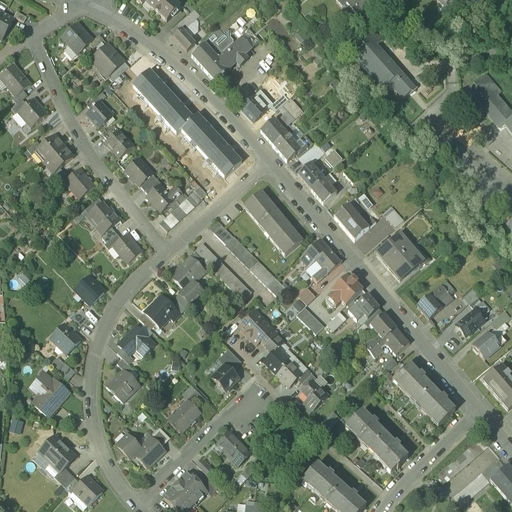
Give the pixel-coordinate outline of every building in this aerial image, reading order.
[(144,6),(166,25),(179,9),(168,0),(131,0),(133,2),(134,3),(141,9),(144,6)] [(251,0),(217,32),(222,37),(226,33),(236,24),(240,20),(262,0),(261,0),(251,0)] [(343,0),(339,4),(345,11),(355,22),(369,9),(361,0),(343,0)] [(448,12),(453,16),(457,11),(466,0),(433,0),(435,1),(435,5),(444,13),(448,12)] [(466,0),(457,11),(462,15),(473,3),(469,0),(466,0)] [(341,15),(345,11),(339,4),(337,6),(335,8),(341,15)] [(186,20),(192,26),(196,23),(199,19),(194,13),(186,20)] [(14,20),(23,26),(26,20),(16,15),(14,20)] [(13,22),(9,20),(2,16),(0,20),(0,42),(1,43),(13,22)] [(186,20),(176,28),(180,32),(182,34),(183,33),(192,26),(186,20)] [(240,20),(236,24),(241,30),(245,26),(240,20)] [(192,26),(183,33),(190,41),(197,35),(198,25),(196,23),(192,26)] [(267,38),(256,26),(252,30),(263,42),(267,38)] [(69,49),(77,58),(88,48),(92,44),(77,27),(61,41),(69,49)] [(173,39),(180,32),(176,28),(169,35),(173,39)] [(234,37),(239,43),(241,41),(244,39),(241,36),(245,33),(241,30),(234,37)] [(201,45),(204,48),(209,52),(223,39),(224,39),(222,37),(217,32),(217,31),(201,45)] [(244,39),(241,41),(251,53),(260,44),(247,31),(245,33),(241,36),(244,39)] [(172,40),(186,55),(195,47),(190,41),(183,33),(182,34),(180,32),(173,39),(172,40)] [(228,35),(226,33),(222,37),(224,39),(223,39),(226,41),(227,40),(230,40),(230,35),(228,35)] [(388,90),(402,105),(409,99),(416,93),(410,86),(408,88),(376,52),(381,47),(371,35),(346,57),(382,96),(388,90)] [(88,48),(93,52),(103,43),(99,39),(92,44),(88,48)] [(209,52),(211,55),(226,41),(223,39),(209,52)] [(227,40),(226,41),(211,55),(213,58),(215,56),(218,59),(233,46),(233,43),(230,40),(227,40)] [(244,59),(251,53),(241,41),(239,43),(234,47),(218,63),(228,74),(236,67),(244,59)] [(234,47),(233,46),(218,59),(215,56),(213,58),(218,63),(234,47)] [(100,74),(107,82),(108,81),(124,66),(122,67),(116,60),(117,59),(107,47),(92,61),(102,71),(100,74)] [(211,55),(209,52),(204,48),(191,60),(215,86),(221,81),(222,82),(223,80),(222,79),(228,74),(218,63),(213,58),(211,55)] [(71,64),(77,58),(69,49),(63,55),(71,64)] [(247,62),(244,59),(236,67),(239,70),(247,62)] [(108,81),(112,86),(119,79),(128,71),(124,66),(108,81)] [(15,101),(23,95),(30,89),(13,69),(0,79),(0,83),(6,90),(15,101)] [(133,77),(128,71),(119,79),(124,85),(133,77)] [(132,90),(154,114),(171,98),(148,74),(132,90)] [(499,132),(504,128),(503,127),(511,120),(511,116),(497,99),(501,95),(485,77),(466,94),(499,132)] [(270,95),(277,88),(271,83),(265,89),(270,95)] [(260,94),(240,112),(252,127),(270,111),(273,108),(272,108),(260,94)] [(12,103),(16,108),(22,103),(22,104),(27,99),(23,95),(15,101),(12,103)] [(192,122),(171,98),(154,114),(176,138),(180,134),(192,122)] [(273,108),(270,111),(274,116),(278,112),(282,109),(287,104),(282,98),(272,108),(273,108)] [(86,109),(90,113),(99,105),(99,106),(100,105),(96,100),(86,109)] [(287,115),(294,123),(303,116),(290,101),(287,104),(282,109),(287,115)] [(30,132),(30,133),(47,118),(46,119),(33,103),(34,103),(33,102),(26,108),(17,116),(18,116),(27,127),(31,132),(30,132)] [(26,108),(22,104),(22,103),(16,108),(11,113),(15,118),(18,116),(17,116),(26,108)] [(85,118),(98,132),(106,126),(104,124),(110,119),(112,121),(112,120),(99,106),(99,105),(90,113),(85,118)] [(287,115),(282,109),(278,112),(284,119),(287,115)] [(284,119),(276,125),(283,133),(289,128),(294,123),(287,115),(284,119)] [(13,120),(22,131),(27,127),(18,116),(15,118),(13,120)] [(197,118),(192,122),(180,134),(202,157),(219,142),(197,118)] [(110,119),(104,124),(106,126),(108,129),(115,123),(112,120),(112,121),(110,119)] [(511,120),(503,127),(504,128),(511,138),(511,120)] [(287,137),(283,133),(276,125),(274,123),(260,135),(273,150),(287,137)] [(289,128),(283,133),(287,137),(293,132),(289,128)] [(103,139),(107,144),(117,134),(113,130),(103,139)] [(287,137),(296,148),(300,145),(299,144),(301,142),(304,139),(296,130),(293,132),(287,137)] [(104,146),(119,162),(120,162),(118,160),(124,154),(126,156),(132,150),(118,134),(117,134),(107,144),(104,146)] [(296,148),(287,137),(273,150),(286,166),(294,159),(301,153),(296,148)] [(36,153),(37,154),(47,166),(64,151),(54,139),(41,150),(36,153)] [(294,159),(297,161),(313,148),(308,142),(309,141),(308,139),(306,140),(305,139),(304,139),(301,142),(299,144),(300,145),(296,148),(301,153),(294,159)] [(240,166),(219,142),(202,157),(224,182),(240,166)] [(27,154),(31,159),(33,157),(37,154),(36,153),(41,150),(37,145),(27,154)] [(297,161),(301,167),(319,152),(315,146),(313,148),(297,161)] [(64,151),(47,166),(55,175),(55,176),(60,172),(73,161),(64,151)] [(324,157),(319,152),(301,167),(305,172),(310,167),(311,167),(324,157)] [(43,169),(47,166),(37,154),(33,157),(43,169)] [(325,163),(333,171),(341,164),(333,155),(325,163)] [(124,174),(139,190),(152,178),(138,162),(124,174)] [(51,178),(55,175),(47,166),(43,169),(51,178)] [(297,178),(310,193),(324,183),(323,182),(311,167),(310,167),(305,172),(297,178)] [(343,177),(352,188),(359,181),(350,171),(343,177)] [(49,180),(53,185),(64,177),(60,172),(55,176),(55,175),(51,178),(49,180)] [(63,186),(78,203),(94,190),(88,183),(79,172),(68,182),(63,186)] [(68,182),(64,177),(53,185),(58,191),(63,186),(68,182)] [(329,177),(323,182),(324,183),(330,190),(336,185),(329,177)] [(139,190),(143,194),(156,182),(152,178),(139,190)] [(161,187),(156,182),(143,194),(148,198),(159,188),(159,189),(161,187)] [(330,190),(324,183),(310,193),(310,194),(323,208),(336,197),(330,190)] [(171,207),(173,205),(167,197),(159,189),(159,188),(148,198),(145,200),(160,217),(171,207)] [(174,190),(167,197),(173,205),(181,198),(174,190)] [(194,195),(201,203),(206,198),(199,190),(193,194),(194,195)] [(198,207),(201,203),(194,195),(190,198),(198,207)] [(261,227),(266,233),(281,220),(273,210),(269,206),(260,195),(243,210),(243,211),(245,209),(250,214),(248,216),(259,229),(261,227)] [(171,207),(175,211),(185,202),(181,198),(173,205),(171,207)] [(194,210),(198,207),(190,198),(186,202),(194,210)] [(363,199),(357,203),(366,214),(372,209),(363,199)] [(87,211),(90,216),(102,206),(99,201),(87,211)] [(190,214),(194,210),(186,202),(182,206),(190,214)] [(353,204),(349,208),(358,220),(363,216),(353,204)] [(111,218),(113,216),(104,205),(102,206),(111,218)] [(98,229),(105,237),(111,231),(120,224),(113,216),(111,218),(102,206),(90,216),(86,220),(95,232),(98,229)] [(186,218),(190,214),(182,206),(178,209),(186,218)] [(333,221),(354,245),(376,225),(371,220),(364,226),(358,220),(349,208),(348,208),(333,221)] [(182,221),(186,218),(178,209),(174,213),(182,221)] [(383,218),(395,231),(404,223),(392,210),(383,218)] [(178,225),(182,221),(174,213),(170,216),(178,225)] [(174,228),(178,225),(170,216),(167,220),(174,228)] [(170,232),(174,228),(167,220),(163,223),(170,232)] [(289,231),(281,220),(266,233),(270,239),(268,241),(279,254),(281,252),(286,258),(284,259),(284,260),(302,246),(293,235),(290,230),(289,231)] [(166,235),(170,232),(163,223),(159,227),(166,235)] [(209,232),(213,236),(221,228),(217,224),(209,232)] [(225,232),(221,228),(213,236),(217,240),(225,232)] [(98,229),(95,232),(101,239),(105,237),(98,229)] [(229,237),(225,232),(217,240),(221,244),(229,237)] [(102,242),(106,247),(117,238),(113,233),(106,239),(102,242)] [(376,256),(400,284),(423,264),(400,236),(376,256)] [(233,241),(229,237),(221,244),(225,248),(233,241)] [(121,243),(117,238),(106,247),(104,249),(108,254),(112,250),(121,243)] [(112,250),(127,268),(141,256),(127,238),(121,243),(112,250)] [(233,240),(233,241),(225,248),(225,249),(249,273),(257,265),(233,240)] [(308,272),(315,265),(328,253),(320,244),(301,264),(308,272)] [(203,265),(237,300),(246,291),(202,247),(193,255),(194,256),(203,265)] [(315,265),(319,269),(322,273),(327,279),(340,267),(328,253),(315,265)] [(198,269),(203,265),(194,256),(190,261),(198,269)] [(170,280),(183,294),(185,295),(194,286),(205,275),(198,269),(190,261),(170,280)] [(274,282),(257,265),(249,273),(266,290),(274,282)] [(304,275),(311,282),(319,276),(315,272),(319,269),(315,265),(308,272),(304,275)] [(327,279),(322,273),(319,276),(311,282),(316,287),(327,279)] [(84,303),(90,310),(104,296),(97,290),(97,288),(88,280),(75,293),(85,302),(84,303)] [(326,302),(335,311),(340,306),(345,311),(362,294),(356,288),(357,286),(353,282),(350,282),(349,284),(346,280),(330,295),(332,297),(326,302)] [(285,293),(274,282),(266,290),(276,301),(285,293)] [(441,288),(448,296),(453,292),(446,284),(441,288)] [(203,296),(194,286),(185,295),(183,294),(179,298),(190,309),(203,296)] [(430,298),(435,304),(444,297),(445,299),(448,296),(441,288),(430,298)] [(251,297),(246,291),(237,300),(242,305),(251,297)] [(467,308),(478,299),(472,291),(461,301),(467,308)] [(298,300),(306,309),(315,301),(306,292),(298,300)] [(185,313),(190,309),(179,298),(174,302),(176,304),(185,313)] [(358,324),(362,329),(363,327),(378,313),(379,312),(366,298),(348,316),(356,326),(358,324)] [(416,309),(428,323),(442,312),(435,304),(430,298),(416,309)] [(155,328),(158,331),(168,321),(172,325),(179,318),(161,300),(153,307),(154,308),(145,317),(144,316),(144,317),(155,328)] [(475,314),(477,316),(485,309),(478,301),(469,308),(475,314)] [(297,314),(303,308),(297,302),(291,307),(297,314)] [(296,320),(315,339),(323,331),(304,311),(296,320)] [(68,321),(79,331),(88,322),(80,313),(75,318),(73,316),(68,321)] [(363,327),(368,332),(369,330),(383,318),(378,313),(363,327)] [(475,314),(468,319),(475,327),(481,321),(477,316),(475,314)] [(255,315),(253,316),(265,329),(267,327),(255,315)] [(238,331),(256,350),(260,346),(271,335),(272,334),(267,327),(265,329),(253,316),(238,331)] [(138,323),(149,334),(155,328),(144,317),(138,323)] [(331,324),(337,332),(345,324),(339,317),(331,324)] [(369,330),(378,340),(382,345),(396,333),(383,318),(369,330)] [(477,330),(475,327),(468,319),(454,330),(464,341),(477,330)] [(490,328),(495,334),(504,327),(499,320),(490,328)] [(327,329),(333,336),(337,332),(331,324),(327,329)] [(65,358),(66,359),(80,344),(80,343),(79,344),(72,338),(73,337),(64,328),(49,343),(57,350),(59,349),(66,357),(65,358)] [(284,340),(289,334),(284,329),(278,335),(284,340)] [(121,352),(128,359),(137,351),(145,358),(154,348),(135,330),(117,348),(121,352)] [(409,348),(396,333),(382,345),(385,348),(395,360),(409,348)] [(260,346),(264,350),(275,339),(271,335),(260,346)] [(483,364),(500,351),(495,345),(488,337),(472,350),(483,364)] [(276,344),(281,349),(283,347),(275,339),(264,350),(267,353),(276,344)] [(377,349),(382,345),(378,340),(373,344),(377,349)] [(501,340),(495,345),(500,351),(506,346),(501,340)] [(267,353),(271,358),(276,353),(277,353),(281,349),(276,344),(267,353)] [(363,350),(368,357),(377,349),(373,344),(371,345),(368,345),(363,350)] [(382,345),(377,349),(368,357),(373,363),(374,363),(383,355),(380,352),(385,348),(382,345)] [(288,352),(283,347),(281,349),(277,353),(282,358),(281,359),(288,366),(294,361),(287,353),(288,352)] [(59,349),(57,350),(65,358),(66,357),(59,349)] [(116,357),(121,363),(127,369),(133,363),(128,359),(121,352),(116,357)] [(276,379),(288,366),(281,359),(282,358),(277,353),(276,353),(271,358),(263,366),(276,379)] [(224,369),(231,376),(240,367),(228,354),(217,364),(223,369),(224,369)] [(369,368),(373,363),(368,357),(366,359),(363,362),(369,368)] [(381,369),(387,376),(396,368),(391,361),(381,369)] [(132,373),(127,369),(121,363),(116,368),(122,374),(122,373),(127,378),(132,373)] [(56,375),(68,385),(75,376),(64,366),(56,375)] [(296,374),(288,366),(276,379),(288,392),(297,383),(302,379),(301,378),(296,373),(296,374)] [(411,401),(416,406),(431,391),(422,382),(424,380),(420,376),(418,378),(409,368),(394,383),(399,389),(397,390),(409,403),(411,401)] [(506,413),(507,414),(511,409),(511,391),(505,383),(510,379),(501,368),(482,384),(482,385),(483,385),(487,390),(487,391),(492,397),(497,402),(496,402),(501,407),(506,413)] [(211,381),(225,396),(238,383),(231,376),(224,369),(223,369),(211,381)] [(105,390),(122,407),(123,407),(121,405),(137,389),(139,391),(139,390),(127,378),(122,373),(122,374),(107,390),(106,390),(105,390)] [(297,383),(301,388),(311,378),(306,373),(301,378),(302,379),(297,383)] [(33,407),(48,420),(59,408),(68,397),(59,389),(56,391),(51,386),(52,385),(44,377),(35,387),(44,394),(39,400),(33,407)] [(316,383),(311,378),(301,388),(305,392),(312,386),(313,386),(316,383)] [(304,408),(312,416),(324,404),(325,403),(318,396),(320,394),(313,386),(312,386),(305,392),(301,397),(308,404),(304,408)] [(30,392),(39,400),(44,394),(35,387),(30,392)] [(440,400),(431,391),(416,406),(421,412),(419,413),(432,426),(434,424),(439,429),(454,414),(445,405),(447,403),(442,399),(440,400)] [(187,404),(197,414),(206,405),(196,395),(187,404)] [(168,422),(183,437),(190,430),(189,430),(201,418),(197,414),(187,404),(173,417),(172,416),(171,418),(171,419),(168,421),(167,421),(168,422)] [(364,448),(369,453),(384,438),(362,415),(346,429),(352,435),(350,437),(362,449),(364,448)] [(327,436),(338,425),(332,418),(320,430),(327,436)] [(150,441),(160,450),(169,441),(159,432),(150,441)] [(230,465),(236,471),(240,467),(250,457),(229,436),(217,449),(232,464),(230,465)] [(130,463),(134,459),(140,452),(139,451),(127,438),(116,449),(130,463)] [(407,461),(384,438),(369,453),(374,458),(372,460),(385,472),(386,470),(392,476),(396,472),(397,473),(399,471),(398,470),(407,461)] [(61,474),(62,474),(64,472),(68,468),(66,466),(73,459),(63,449),(64,448),(54,439),(38,456),(49,467),(51,465),(61,474)] [(150,441),(139,451),(140,452),(134,459),(146,472),(157,461),(158,461),(164,455),(160,450),(150,441)] [(435,480),(443,489),(487,450),(480,442),(435,480)] [(73,459),(74,458),(64,448),(63,449),(73,459)] [(66,466),(68,468),(76,460),(74,458),(73,459),(66,466)] [(453,501),(460,509),(489,485),(489,484),(491,483),(505,471),(497,462),(453,501)] [(196,469),(206,479),(209,482),(214,476),(201,463),(196,469)] [(49,467),(59,476),(61,474),(51,465),(49,467)] [(321,500),(327,505),(341,489),(317,467),(303,483),(308,488),(307,490),(320,502),(321,500)] [(508,502),(511,506),(511,474),(507,469),(505,471),(491,483),(497,489),(494,490),(506,503),(508,502)] [(54,481),(65,492),(75,482),(64,472),(62,474),(61,474),(59,476),(54,481)] [(179,484),(175,488),(194,507),(206,495),(198,486),(188,476),(179,485),(179,484)] [(209,482),(206,479),(198,486),(206,495),(210,499),(218,491),(209,482)] [(73,495),(74,495),(78,500),(79,501),(80,500),(89,509),(102,495),(87,481),(80,487),(73,495)] [(80,487),(75,482),(65,492),(71,498),(74,495),(73,495),(80,487)] [(188,511),(194,507),(175,488),(171,492),(172,493),(163,502),(172,511),(173,511),(188,511)] [(363,511),(365,510),(341,489),(327,505),(332,510),(330,511),(331,511),(363,511)] [(88,510),(89,509),(80,500),(79,501),(78,500),(74,495),(71,498),(69,500),(81,511),(84,511),(88,509),(88,510)]
